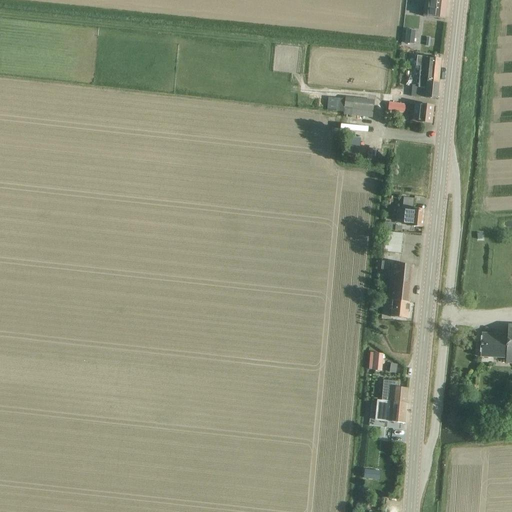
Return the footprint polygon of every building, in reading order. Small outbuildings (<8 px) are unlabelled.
[(424,0),(424,6),(423,17),(445,20),(446,0),(424,0)] [(437,100),(441,58),(417,56),(416,66),(420,67),(418,86),(411,85),(410,97),(437,100)] [(344,100),(343,109),(352,110),(372,112),(374,101),(345,98),(344,100)] [(390,104),(389,111),(402,112),(403,105),(390,104)] [(414,104),(412,122),(417,122),(431,124),(433,106),(419,105),(414,104)] [(360,138),(347,137),(345,156),(358,157),(360,138)] [(403,197),(402,208),(412,209),(413,199),(403,197)] [(405,211),(403,224),(412,224),(412,227),(414,227),(422,228),(422,227),(424,211),(416,210),(413,210),(413,212),(405,211)] [(401,254),(402,234),(385,233),(383,252),(401,254)] [(392,302),(409,303),(413,266),(391,264),(388,301),(392,302)] [(408,319),(409,303),(392,302),(390,317),(408,319)] [(511,362),(511,326),(509,326),(509,335),(482,334),(481,357),(507,358),(507,362),(511,362)] [(370,353),(368,370),(369,370),(372,371),(381,371),(383,354),(374,353),(370,353)] [(382,401),(407,403),(408,389),(397,388),(398,383),(399,383),(399,382),(383,380),(383,382),(384,382),(383,400),(382,400),(382,401)] [(377,400),(375,421),(388,422),(402,423),(405,423),(407,403),(399,402),(382,401),(377,400)] [(372,423),(373,411),(367,411),(367,413),(366,412),(364,427),(372,427),(373,424),(372,423)] [(366,478),(373,479),(375,470),(368,469),(368,470),(366,478)]
